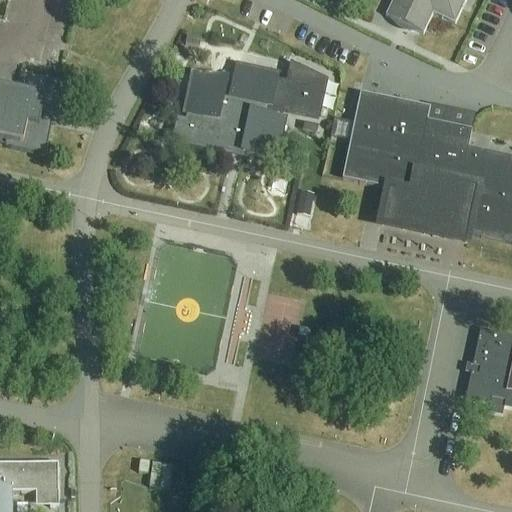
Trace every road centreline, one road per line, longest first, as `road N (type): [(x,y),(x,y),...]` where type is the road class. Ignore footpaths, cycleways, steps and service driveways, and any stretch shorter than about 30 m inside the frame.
road 1 (residential): [(461,281),(89,199)]
road 2 (residential): [(89,428),(232,441),(318,460),(383,480),(417,502)]
road 3 (residential): [(266,0),(466,96),(495,88)]
road 4 (residential): [(89,428),(89,199)]
road 5 (residential): [(461,281),(417,502)]
road 6 (residential): [(89,199),(100,146),(178,0)]
